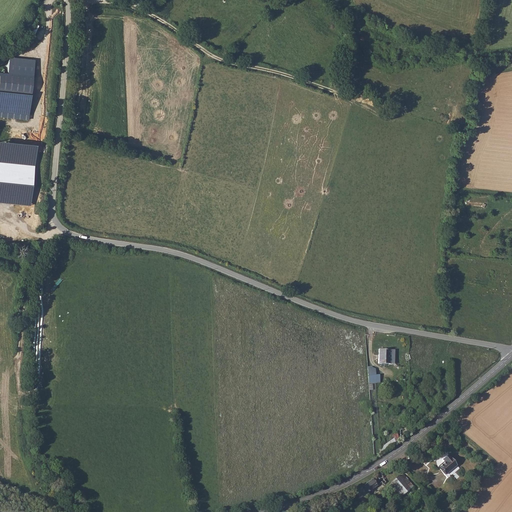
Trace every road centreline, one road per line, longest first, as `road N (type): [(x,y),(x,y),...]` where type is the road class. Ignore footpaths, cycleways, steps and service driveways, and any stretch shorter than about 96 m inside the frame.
road 1 (unclassified): [(511,354),(349,320),(194,258),(63,230),(52,203),(67,0)]
road 2 (track): [(67,0),(130,6),(212,57),(333,91),(362,19)]
road 3 (secondary): [(265,511),(384,460),(511,354)]
road 4 (track): [(55,220),(28,277),(18,335),(19,439)]
